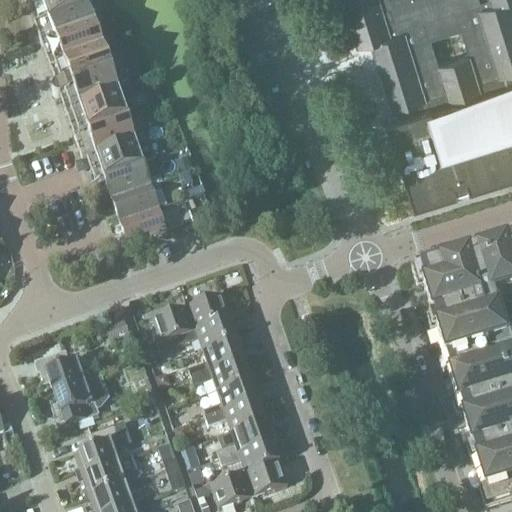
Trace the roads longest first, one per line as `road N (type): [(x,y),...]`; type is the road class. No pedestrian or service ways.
road 1 (residential): [(365,257),(259,0)]
road 2 (residential): [(456,511),(365,257)]
road 3 (residential): [(284,511),(325,498),(265,328),(264,302),(274,289)]
road 4 (residential): [(49,310),(240,248),(261,262),(274,289)]
road 5 (residential): [(49,310),(0,161)]
road 6 (residential): [(365,257),(511,211)]
road 7 (residential): [(49,511),(0,367)]
